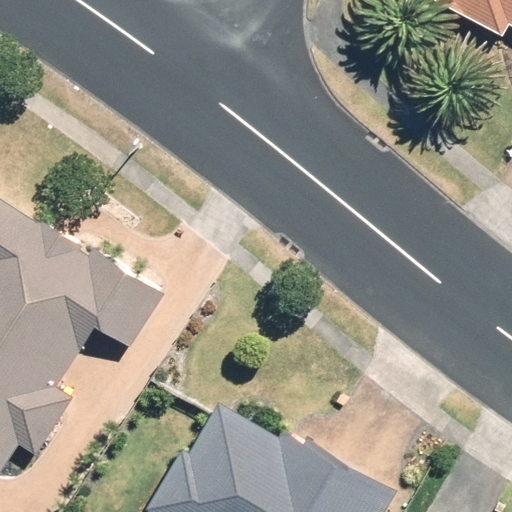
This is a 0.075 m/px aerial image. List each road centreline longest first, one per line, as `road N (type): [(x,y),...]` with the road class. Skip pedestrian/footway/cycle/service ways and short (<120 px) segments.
road 1 (residential): [(511,350),(190,80)]
road 2 (residential): [(190,80),(62,0)]
